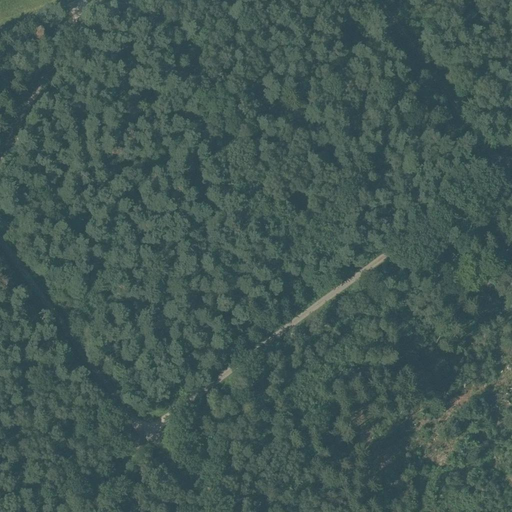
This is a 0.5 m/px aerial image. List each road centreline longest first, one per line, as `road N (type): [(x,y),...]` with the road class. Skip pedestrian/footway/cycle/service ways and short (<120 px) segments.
road 1 (track): [(511,159),(138,439)]
road 2 (track): [(376,0),(502,166)]
